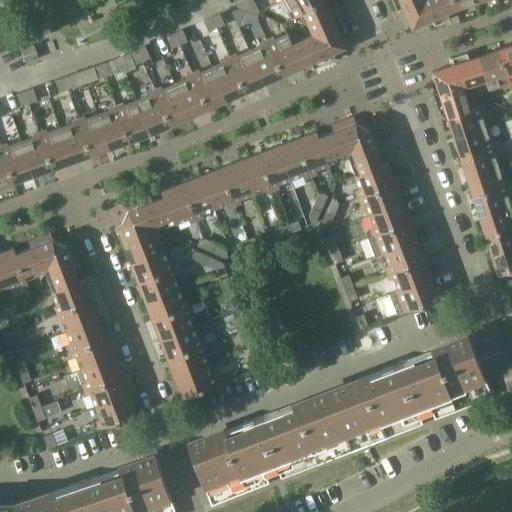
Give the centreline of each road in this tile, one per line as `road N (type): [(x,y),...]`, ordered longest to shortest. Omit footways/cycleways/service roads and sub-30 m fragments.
road 1 (unclassified): [(481,306),(354,0)]
road 2 (unclassified): [(164,438),(466,321)]
road 3 (unclassified): [(164,438),(87,234)]
road 4 (unclassified): [(336,511),(501,424)]
road 5 (unclassified): [(0,490),(164,438)]
